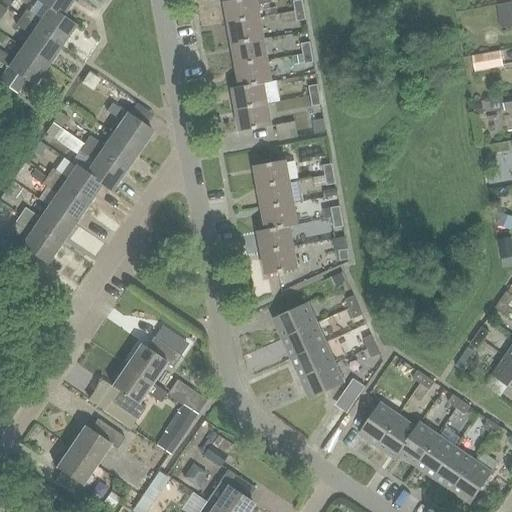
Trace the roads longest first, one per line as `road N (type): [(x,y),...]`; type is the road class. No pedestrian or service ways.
road 1 (residential): [(338,481),(243,412),(226,363),(189,146)]
road 2 (residential): [(5,442),(189,146)]
road 3 (residential): [(189,146),(163,0)]
